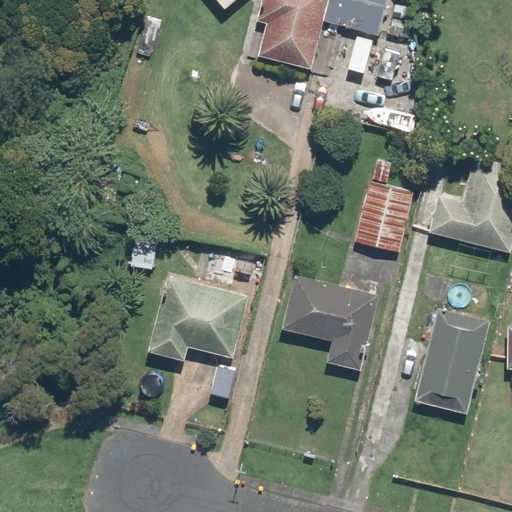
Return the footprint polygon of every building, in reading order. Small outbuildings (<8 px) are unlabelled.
[(265,0),(262,15),(268,17),(259,53),(309,66),(322,16),(379,31),(387,0),(265,0)] [(416,4),(400,0),(398,0),(391,33),(408,37),(416,4)] [(511,159),(476,152),(466,197),(441,191),(432,229),(511,246),(511,159)] [(417,190),(369,179),(355,238),(404,249),(417,190)] [(154,269),(161,236),(140,231),(137,246),(127,244),(123,262),(154,269)] [(382,292),(295,269),(286,325),(335,339),(330,358),(361,367),(382,292)] [(253,292),(169,271),(152,346),(188,355),(191,345),(236,357),(253,292)] [(439,307),(417,397),(471,410),(493,320),(439,307)]
